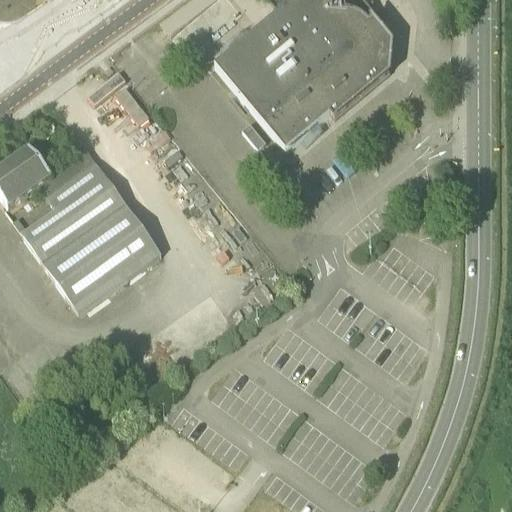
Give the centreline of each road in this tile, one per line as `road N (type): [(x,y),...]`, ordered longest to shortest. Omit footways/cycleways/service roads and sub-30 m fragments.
road 1 (tertiary): [(410,511),(459,398),(473,330),(478,0)]
road 2 (unclassified): [(146,0),(0,109)]
